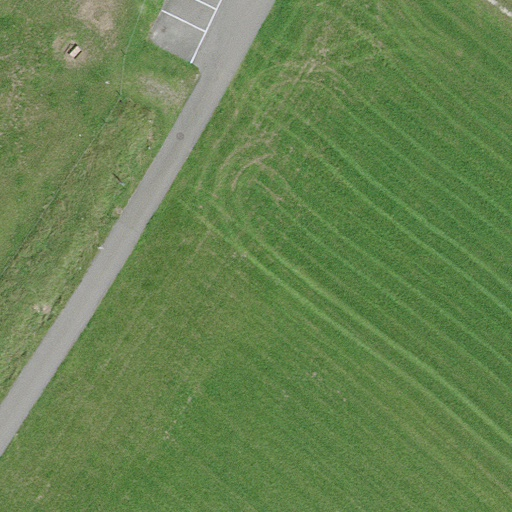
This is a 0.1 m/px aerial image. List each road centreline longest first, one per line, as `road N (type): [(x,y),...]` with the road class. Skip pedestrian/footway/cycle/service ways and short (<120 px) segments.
road 1 (track): [(0,423),(134,229)]
road 2 (track): [(225,64),(134,229)]
